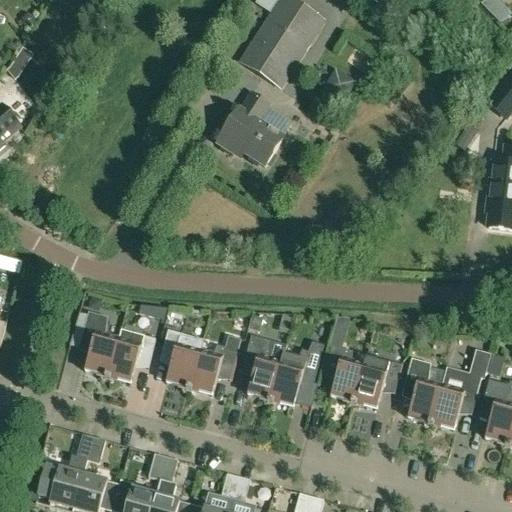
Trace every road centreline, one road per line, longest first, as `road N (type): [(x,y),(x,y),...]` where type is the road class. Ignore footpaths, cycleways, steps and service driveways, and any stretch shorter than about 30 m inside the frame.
road 1 (residential): [(511,300),(98,273),(0,221)]
road 2 (residential): [(437,511),(0,394)]
